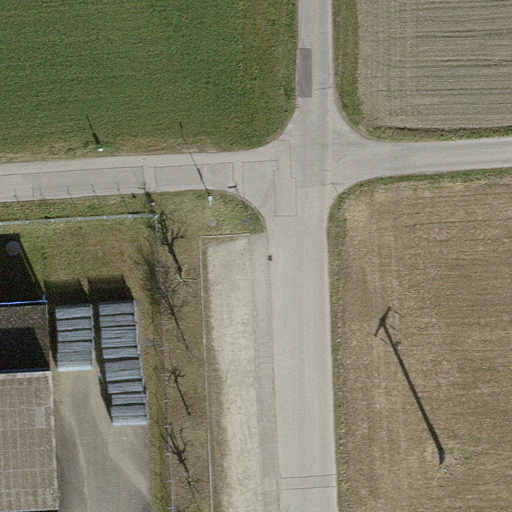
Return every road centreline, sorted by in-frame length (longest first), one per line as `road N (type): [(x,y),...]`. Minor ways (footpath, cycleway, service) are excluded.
road 1 (tertiary): [(312,164),(304,258),(314,511)]
road 2 (residential): [(0,182),(312,164)]
road 3 (track): [(312,164),(511,153)]
road 4 (tertiary): [(314,0),(312,164)]
